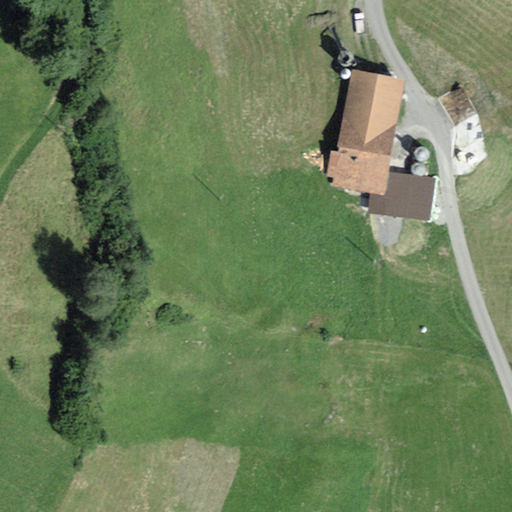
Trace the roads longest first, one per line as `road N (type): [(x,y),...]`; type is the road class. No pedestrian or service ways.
road 1 (residential): [(511,392),(467,270),(440,133),(382,37),(374,0)]
road 2 (track): [(81,0),(77,79),(0,190)]
